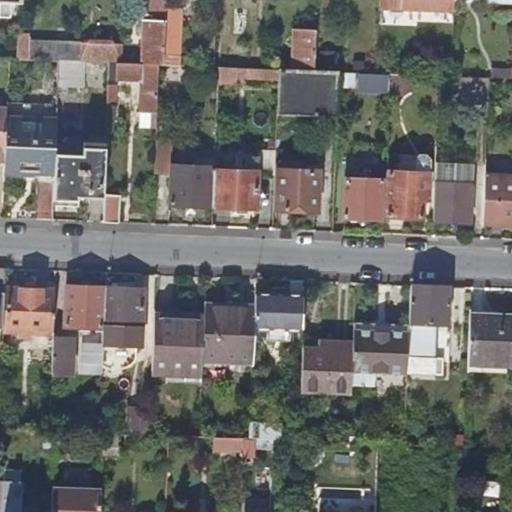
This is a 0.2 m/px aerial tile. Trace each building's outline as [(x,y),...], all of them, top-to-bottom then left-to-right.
[(142,64),(160,65),(165,65),(167,7),(167,0),(152,0),(152,15),(145,15),(142,64)] [(455,8),(455,0),(380,0),(380,4),(455,8)] [(167,7),(165,65),(180,65),(183,8),(167,7)] [(294,70),(315,71),(316,29),(295,28),(294,70)] [(30,59),(31,41),(31,38),(17,37),(16,59),(30,59)] [(31,41),(30,59),(60,60),(80,61),(81,42),(31,41)] [(85,61),(109,63),(117,63),(122,63),(123,43),(81,42),(80,61),(85,61)] [(84,87),(85,61),(80,61),(60,60),(59,86),(84,87)] [(117,63),(109,63),(109,80),(116,80),(117,63)] [(157,127),(160,65),(142,64),(122,63),(117,63),(116,80),(133,81),(137,76),(141,82),(140,127),(157,127)] [(250,68),(220,67),(219,85),(234,85),(235,76),(273,77),(273,79),(279,80),(280,70),(250,68)] [(338,117),(340,72),(315,71),(294,70),(280,70),(279,80),(278,115),(338,117)] [(390,74),(360,73),(360,83),(390,84),(390,74)] [(489,94),(489,78),(439,76),(439,91),(489,94)] [(8,109),(6,164),(5,175),(25,175),(25,169),(36,169),(35,174),(55,175),(56,155),(57,120),(46,120),(47,103),(8,102),(8,109)] [(357,130),(337,129),(336,155),(356,156),(357,130)] [(84,155),(56,155),(55,175),(54,200),(78,201),(79,197),(104,198),(106,147),(84,146),(84,155)] [(214,207),(216,170),(216,159),(201,159),(201,167),(173,166),(174,148),(156,148),(155,174),(172,175),(171,205),(214,207)] [(259,151),(259,158),(259,171),(258,175),(275,175),(276,152),(259,151)] [(416,161),(416,174),(431,174),(431,161),(427,157),(421,156),(416,161)] [(259,158),(247,157),(246,171),(259,171),(259,158)] [(474,166),(436,163),(434,221),(472,223),(474,166)] [(259,171),(246,171),(216,170),(214,207),(257,208),(258,175),(259,171)] [(320,172),(279,171),(279,175),(278,210),(318,211),(320,172)] [(416,174),(389,172),(387,218),(423,220),(424,201),(431,201),(432,174),(431,174),(416,174)] [(485,224),(511,225),(511,178),(486,178),(485,224)] [(344,218),(383,219),(385,180),(346,179),(344,218)] [(104,223),(119,223),(120,195),(105,194),(105,198),(104,223)] [(289,295),(255,294),(254,308),(253,328),(269,328),(290,329),(303,330),(305,281),(290,280),(289,295)] [(448,287),(410,285),(408,325),(408,334),(423,334),(424,329),(430,329),(430,323),(446,324),(448,287)] [(64,326),(103,328),(104,288),(66,286),(64,326)] [(143,290),(104,288),(103,328),(102,344),(141,345),(143,290)] [(5,331),(52,333),(54,291),(7,289),(5,331)] [(203,306),(203,316),(201,357),(252,360),(253,328),(254,308),(203,306)] [(467,364),(511,365),(511,315),(469,314),(467,364)] [(151,371),(201,373),(201,357),(203,316),(184,315),(184,320),(153,318),(151,371)] [(373,324),(353,323),(352,349),(351,371),(406,373),(406,372),(407,356),(408,334),(408,325),(388,324),(388,327),(386,327),(386,329),(376,329),(376,326),(373,326),(373,324)] [(289,338),(290,329),(269,328),(269,337),(289,338)] [(68,340),(52,339),(51,374),(72,374),(72,360),(67,360),(68,340)] [(352,349),(303,347),(301,390),(350,392),(351,371),(352,349)] [(442,357),(407,356),(406,372),(442,374),(442,357)] [(125,434),(149,435),(150,408),(126,407),(125,434)] [(463,421),(432,420),(432,435),(463,436),(463,421)] [(261,439),(284,440),(284,422),(262,422),(261,439)] [(53,431),(48,431),(3,429),(3,441),(53,443),(53,431)] [(213,450),(243,451),(243,439),(213,438),(213,450)] [(100,511),(101,488),(51,486),(50,511),(100,511)] [(19,511),(20,500),(0,499),(0,511),(19,511)]
